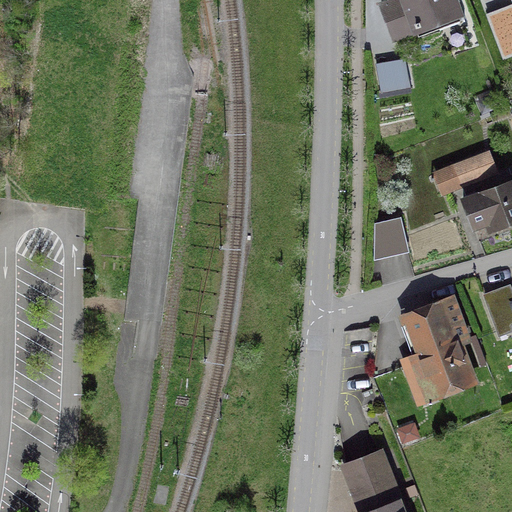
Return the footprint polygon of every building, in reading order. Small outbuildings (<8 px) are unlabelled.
[(395,0),(379,6),(392,39),(414,31),(417,38),(438,30),(446,52),(468,44),(460,24),(462,23),(458,12),(456,13),(451,0),(395,0)] [(435,175),(442,193),(491,173),(484,155),(435,175)] [(511,181),(461,201),(469,223),(484,217),(489,232),(511,222),(511,181)] [(374,225),(374,259),(406,251),(398,219),(374,225)] [(511,301),(507,288),(483,297),(497,335),(509,331),(504,317),(511,314),(511,301)] [(464,341),(450,301),(403,319),(419,361),(410,364),(411,367),(415,378),(424,375),(431,396),(469,381),(455,344),(464,341)] [(378,454),(374,455),(343,467),(359,511),(399,511),(396,505),(398,504),(378,454)]
